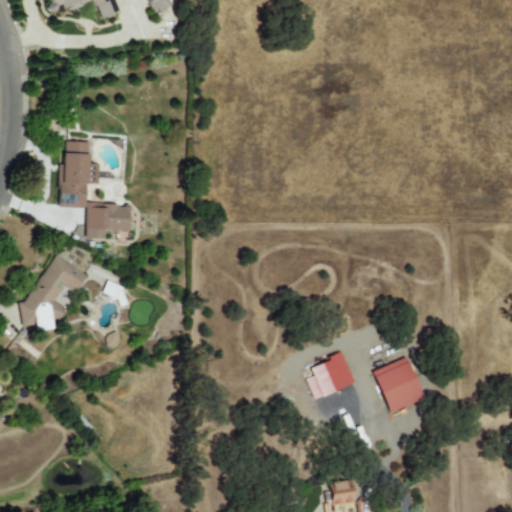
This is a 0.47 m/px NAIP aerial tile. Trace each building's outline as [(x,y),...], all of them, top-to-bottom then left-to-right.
[(44,0),(44,11),(54,12),(54,8),(73,9),(82,6),(94,7),(98,19),(116,14),(112,1),(109,0),(44,0)] [(143,0),(149,16),(175,8),(172,0),(143,0)] [(83,208),(82,239),(101,240),(102,231),(125,232),(125,205),(82,204),(82,184),(95,184),(96,164),(85,164),(86,143),(60,142),(58,208),(83,208)] [(22,303),(16,304),(20,332),(48,328),(47,320),(60,318),(58,309),(53,306),(52,300),(60,287),(71,293),(83,275),(51,256),(22,303)] [(115,304),(118,305),(124,290),(105,282),(99,294),(117,301),(115,304)] [(101,336),(105,349),(117,346),(113,333),(101,336)] [(306,368),(310,377),(303,380),(311,400),(351,384),(339,354),(306,368)] [(369,371),(385,413),(420,400),(404,358),(369,371)] [(326,482),(327,505),(350,504),(349,481),(326,482)]
